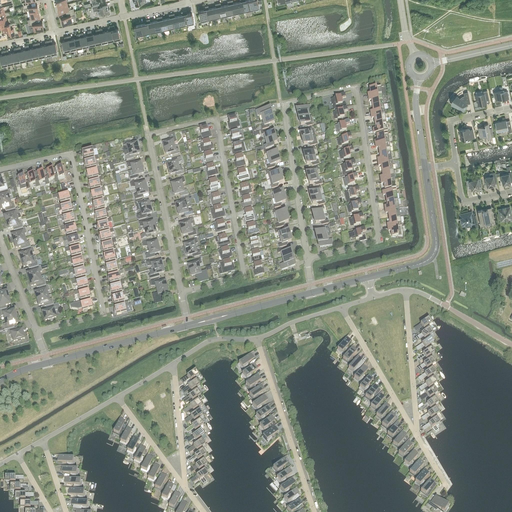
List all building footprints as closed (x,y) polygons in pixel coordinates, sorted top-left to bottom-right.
[(230,1),(231,4),(233,15),(235,15),(234,13),(239,12),(237,4),(237,3),(234,4),(233,0),(230,1)] [(237,3),(237,4),(239,12),(239,14),(240,14),(239,12),(243,11),(244,13),(246,13),(244,4),(242,0),(239,0),(240,2),(237,3)] [(242,0),(244,4),(246,13),(247,12),(247,10),(251,9),(252,11),(251,9),(250,4),(249,0),(246,1),(245,0),(242,0)] [(249,0),(250,4),(251,9),(256,8),(256,10),(258,10),(257,7),(259,7),(257,0),(249,0)] [(225,6),(227,14),(226,14),(227,17),(232,16),(233,15),(231,4),(230,1),(227,1),(228,5),(225,6)] [(218,4),(221,18),(223,18),(222,15),(226,14),(227,14),(225,6),(221,6),(220,3),(218,4)] [(30,7),(29,4),(23,6),(24,9),(26,8),(27,11),(29,10),(30,13),(39,11),(37,5),(30,7)] [(67,4),(58,7),(60,13),(67,11),(68,14),(74,12),(73,9),(71,10),(70,7),(68,7),(67,4)] [(212,8),(214,17),(215,20),(214,17),(219,16),(219,19),(221,18),(218,4),(215,4),(216,8),(212,8)] [(98,15),(106,13),(106,14),(107,14),(107,15),(108,15),(109,15),(109,14),(110,14),(110,13),(110,12),(110,10),(108,10),(107,6),(100,8),(99,5),(92,7),(93,11),(97,11),(98,15)] [(209,21),(205,6),(203,7),(203,10),(199,11),(201,20),(206,19),(207,21),(209,21)] [(214,17),(212,8),(209,9),(208,6),(205,6),(209,21),(210,21),(210,18),(214,17)] [(29,17),(30,20),(27,20),(28,23),(34,22),(33,19),(41,17),(39,11),(30,13),(31,16),(29,17)] [(178,16),(180,25),(181,27),(181,25),(185,24),(185,26),(187,26),(184,11),(181,12),(182,15),(178,16)] [(187,11),(184,11),(187,26),(189,26),(188,23),(194,22),(192,13),(187,14),(187,11)] [(63,24),(72,22),(71,19),(73,18),(72,15),(75,15),(74,12),(68,14),(69,16),(61,18),(63,24)] [(169,18),(166,19),(168,28),(173,27),(173,29),(175,29),(171,14),(169,15),(169,18)] [(176,26),(180,25),(178,16),(175,17),(174,14),(171,14),(175,29),(176,28),(176,26)] [(162,16),(159,17),(162,32),(164,31),(169,30),(168,28),(166,19),(163,20),(162,16)] [(154,22),(156,31),(156,33),(157,33),(161,32),(162,32),(159,17),(156,18),(157,21),(154,22)] [(151,32),(156,31),(154,22),(150,23),(150,19),(147,20),(150,34),(152,34),(151,32)] [(142,25),(144,33),(143,33),(144,36),(144,33),(148,32),(149,35),(150,34),(147,20),(144,20),(145,24),(142,25)] [(42,29),(44,29),(42,22),(35,24),(34,22),(28,23),(29,26),(30,32),(35,31),(39,30),(42,29)] [(7,25),(1,27),(3,32),(7,31),(8,37),(14,35),(13,29),(11,30),(9,24),(7,25)] [(143,33),(144,33),(142,25),(134,26),(136,35),(137,35),(138,37),(140,37),(139,34),(143,33)] [(114,40),(111,26),(108,27),(109,31),(106,32),(108,42),(114,40)] [(111,26),(114,40),(120,39),(118,29),(115,30),(114,26),(111,26)] [(108,42),(106,32),(103,32),(102,28),(99,29),(102,43),(108,42)] [(102,43),(99,29),(95,30),(96,34),(93,34),(96,44),(102,43)] [(96,44),(93,34),(92,35),(91,31),(87,32),(88,36),(87,36),(89,46),(96,44)] [(89,46),(87,36),(84,37),(83,33),(79,34),(83,47),(89,46)] [(83,47),(79,34),(76,34),(77,38),(74,39),(77,49),(83,47)] [(70,50),(67,36),(64,37),(65,41),(62,42),(64,52),(70,50)] [(77,49),(74,39),(71,40),(70,36),(67,36),(70,50),(77,49)] [(51,40),(48,41),(51,54),(58,53),(55,43),(52,44),(51,40)] [(46,45),(43,46),(45,56),(51,54),(48,41),(45,41),(46,45)] [(39,43),(36,44),(39,57),(45,56),(43,46),(40,47),(39,43)] [(34,48),(30,49),(33,59),(39,57),(36,44),(33,44),(34,48)] [(26,50),(24,50),(26,60),(33,59),(30,49),(29,49),(28,45),(25,46),(26,50)] [(20,47),(17,48),(20,62),(26,60),(24,50),(21,51),(20,47)] [(15,53),(12,53),(14,63),(20,62),(17,48),(14,49),(15,53)] [(8,50),(5,51),(8,64),(14,63),(12,53),(9,54),(8,50)] [(375,86),(369,88),(370,94),(368,94),(368,98),(382,96),(381,87),(375,87),(375,86)] [(487,91),(483,92),(484,94),(474,96),(475,100),(477,100),(478,106),(486,104),(485,100),(489,99),(487,91)] [(502,99),(502,100),(509,99),(507,91),(504,92),(504,91),(494,93),(495,100),(502,99)] [(466,105),(466,104),(466,101),(469,101),(468,93),(464,94),(465,97),(464,97),(463,97),(462,98),(461,98),(460,99),(460,100),(456,98),(454,101),(452,105),(458,108),(463,111),(467,105),(466,105)] [(338,97),(331,99),(334,110),(346,107),(345,102),(345,103),(342,104),(341,99),(346,97),(345,97),(344,94),(338,96),(338,97)] [(382,96),(368,98),(369,101),(371,101),(372,106),(383,105),(382,96)] [(309,105),(296,109),(298,116),(297,116),(297,117),(297,118),(298,119),(298,120),(309,117),(307,111),(311,110),(309,105)] [(370,112),(371,116),(385,114),(383,105),(372,106),(373,112),(370,112)] [(272,114),(271,114),(269,107),(256,111),(258,116),(261,115),(263,120),(273,117),(273,116),(272,115),(272,114)] [(348,111),(348,110),(347,110),(346,107),(340,109),(340,111),(333,112),(333,113),(334,113),(335,120),(344,117),(343,112),(348,111)] [(229,130),(230,129),(240,127),(238,120),(237,121),(235,116),(237,116),(236,116),(235,116),(235,115),(236,115),(236,113),(227,115),(228,118),(227,118),(228,118),(229,123),(227,123),(229,130)] [(371,116),(371,119),(374,119),(375,124),(386,122),(385,114),(371,116)] [(309,117),(298,120),(298,121),(299,122),(299,123),(300,123),(301,125),(306,124),(307,126),(313,125),(311,116),(309,117)] [(268,125),(274,123),(273,121),(274,121),(274,120),(274,119),(274,118),(273,117),(263,120),(264,126),(262,126),(263,129),(269,128),(268,125)] [(511,131),(511,127),(508,128),(506,120),(506,121),(495,123),(495,122),(497,132),(497,131),(508,129),(508,133),(511,131)] [(350,124),(349,124),(348,121),(342,122),(342,124),(335,126),(336,126),(337,133),(346,131),(345,125),(350,124)] [(373,130),(373,134),(388,132),(388,131),(387,131),(386,122),(375,124),(376,130),(373,130)] [(478,128),(480,138),(487,136),(487,139),(491,138),(494,137),(493,133),(490,133),(488,124),(484,125),(484,127),(478,128)] [(207,126),(196,129),(197,129),(199,128),(201,133),(200,133),(201,138),(197,139),(197,142),(202,141),(202,139),(212,137),(210,130),(208,131),(207,126)] [(300,136),(300,137),(300,138),(301,138),(301,139),(311,137),(315,136),(314,130),(312,130),(312,127),(305,129),(306,132),(300,133),(301,136),(300,136)] [(460,141),(474,138),(473,130),(469,131),(469,128),(458,131),(459,131),(460,134),(459,134),(460,137),(461,137),(461,140),(460,141)] [(232,137),(230,137),(231,143),(243,139),(241,134),(239,135),(238,130),(239,130),(230,132),(230,133),(230,132),(232,137)] [(275,134),(274,134),(273,132),(268,133),(267,130),(261,132),(262,135),(264,134),(266,140),(276,137),(276,136),(276,135),(275,134)] [(170,141),(163,143),(163,145),(164,149),(174,146),(173,143),(176,141),(175,137),(174,133),(168,135),(169,138),(170,141)] [(339,146),(342,146),(342,148),(351,146),(350,144),(348,144),(347,139),(352,137),(351,137),(350,134),(344,136),(344,137),(337,139),(337,140),(338,139),(339,146)] [(388,134),(376,136),(377,141),(375,142),(375,145),(389,143),(388,134)] [(311,137),(301,139),(301,141),(302,143),(303,142),(303,145),(309,143),(310,146),(316,144),(317,144),(315,136),(311,137)] [(276,141),(277,141),(277,139),(276,137),(266,140),(267,146),(265,146),(265,149),(272,147),(271,145),(273,144),(277,143),(276,141)] [(210,140),(201,142),(202,142),(203,147),(204,152),(214,149),(212,144),(211,145),(209,140),(210,140)] [(137,143),(129,145),(128,142),(123,143),(124,148),(124,151),(124,152),(139,148),(138,144),(137,144),(137,143)] [(234,149),(232,150),(233,155),(243,152),(246,152),(243,142),(241,142),(232,144),(232,145),(233,145),(234,149)] [(389,143),(375,145),(376,149),(378,148),(379,154),(391,152),(389,143)] [(89,151),(82,153),(82,150),(82,158),(84,158),(84,159),(94,156),(93,152),(93,153),(92,151),(97,149),(96,146),(88,148),(89,151)] [(173,152),(174,155),(180,153),(178,149),(175,149),(174,146),(164,149),(165,152),(166,154),(173,152)] [(309,152),(303,153),(304,155),(303,155),(303,156),(303,157),(303,158),(304,159),(314,156),(313,151),(315,150),(314,147),(308,149),(309,152)] [(346,151),(339,153),(341,160),(350,157),(349,152),(354,151),(354,150),(353,151),(352,147),(346,149),(346,151)] [(124,152),(126,160),(133,158),(132,155),(139,153),(139,152),(139,151),(139,148),(124,152)] [(278,153),(277,154),(276,151),(270,153),(269,150),(264,152),(265,155),(267,154),(268,160),(279,157),(279,156),(279,155),(278,154),(278,153)] [(212,152),(203,154),(203,155),(204,154),(205,159),(206,164),(216,161),(214,156),(213,157),(212,152)] [(377,160),(378,163),(392,161),(391,152),(379,154),(380,159),(377,160)] [(235,157),(236,162),(234,162),(236,169),(246,166),(244,159),(243,160),(242,155),(243,155),(243,154),(234,157),(235,157)] [(91,162),(84,163),(84,160),(84,168),(86,168),(86,169),(96,167),(95,163),(94,161),(99,160),(98,156),(90,159),(91,162)] [(306,162),(306,164),(312,163),(313,166),(319,164),(318,161),(316,162),(314,156),(304,159),(304,160),(304,161),(305,162),(305,163),(306,162)] [(178,166),(177,164),(181,161),(180,157),(174,159),(174,162),(167,164),(168,165),(167,166),(168,169),(178,166)] [(279,160),(280,160),(280,159),(280,158),(279,157),(268,160),(270,165),(267,166),(267,169),(275,167),(274,164),(279,163),(279,160)] [(141,164),(141,162),(133,164),(133,161),(127,163),(128,168),(132,168),(132,170),(143,168),(142,164),(141,164)] [(342,166),(343,173),(344,176),(353,173),(351,166),(356,164),(355,164),(354,161),(348,163),(348,164),(341,166),(342,166)] [(392,161),(378,163),(378,167),(381,166),(382,172),(393,170),(392,161)] [(214,164),(205,167),(206,167),(207,171),(208,177),(218,175),(216,169),(215,169),(213,165),(214,164)] [(63,173),(63,166),(56,166),(56,168),(55,169),(57,174),(58,178),(62,178),(62,177),(64,177),(63,173)] [(183,169),(179,169),(178,166),(168,169),(169,173),(170,174),(177,172),(178,175),(184,174),(183,169)] [(93,172),(87,174),(87,170),(86,170),(86,178),(88,179),(88,180),(98,177),(101,176),(99,171),(101,170),(100,167),(92,169),(93,172)] [(312,171),(306,173),(307,175),(306,175),(306,176),(306,177),(306,178),(307,179),(317,176),(316,170),(318,170),(317,167),(311,168),(312,171)] [(52,169),(52,168),(47,168),(47,170),(46,171),(47,176),(49,181),(52,180),(52,179),(54,179),(55,183),(59,182),(58,179),(58,178),(57,174),(53,175),(52,169)] [(133,173),(129,176),(130,180),(137,178),(136,175),(143,173),(143,171),(144,171),(143,168),(132,170),(133,173)] [(247,169),(237,171),(237,172),(238,176),(237,177),(238,182),(250,179),(247,169)] [(280,173),(279,171),(274,173),(273,170),(266,172),(267,175),(267,174),(269,180),(282,176),(282,175),(281,174),(281,173),(280,173)] [(380,177),(380,181),(395,179),(393,170),(382,172),(383,177),(380,177)] [(45,183),(46,185),(49,184),(48,181),(49,181),(47,176),(44,177),(42,171),(37,171),(37,173),(36,173),(38,179),(39,183),(42,182),(43,183),(45,183)] [(508,173),(508,174),(501,176),(502,179),(501,179),(501,181),(502,181),(503,185),(504,184),(505,185),(509,184),(509,183),(510,183),(510,182),(511,181),(511,176),(511,172),(508,173)] [(33,173),(28,173),(28,175),(27,175),(28,181),(29,185),(33,184),(33,186),(36,186),(36,188),(40,187),(39,183),(38,179),(34,180),(33,173)] [(489,188),(493,187),(493,186),(495,185),(494,184),(497,183),(495,173),(490,174),(490,177),(485,178),(487,187),(489,187),(489,188)] [(353,179),(358,178),(358,177),(357,177),(356,174),(350,176),(350,177),(343,179),(343,180),(345,187),(354,184),(353,179)] [(28,181),(25,182),(23,175),(18,175),(18,177),(17,177),(18,182),(18,187),(19,187),(21,191),(30,189),(29,185),(28,181)] [(277,184),(282,182),(282,180),(283,180),(283,179),(283,178),(282,177),(282,176),(269,180),(271,189),(278,187),(277,184)] [(308,182),(309,182),(309,184),(315,183),(316,186),(322,184),(321,181),(319,182),(317,176),(307,179),(307,180),(307,181),(308,181),(308,182)] [(102,187),(101,181),(103,181),(102,177),(94,179),(95,182),(89,184),(89,181),(88,181),(88,189),(90,189),(91,190),(102,187)] [(184,178),(178,179),(179,182),(171,184),(172,186),(171,186),(172,189),(182,187),(182,184),(185,182),(184,178)] [(471,189),(472,190),(473,190),(473,191),(478,190),(478,189),(479,189),(479,187),(482,187),(480,178),(477,179),(477,180),(470,181),(470,180),(467,181),(468,189),(471,189)] [(209,186),(211,191),(207,192),(208,195),(218,193),(217,189),(220,188),(219,183),(217,184),(216,179),(217,179),(208,181),(208,182),(209,181),(210,186),(209,186)] [(384,184),(384,190),(396,188),(395,179),(380,181),(381,184),(384,184)] [(137,184),(137,181),(130,183),(131,187),(136,187),(136,190),(147,187),(146,184),(145,184),(145,182),(137,184)] [(239,191),(241,196),(252,193),(250,184),(250,183),(239,186),(240,186),(241,191),(239,191)] [(314,188),(315,191),(309,192),(310,195),(309,195),(309,196),(309,197),(309,198),(310,199),(320,196),(319,190),(321,189),(320,186),(314,188)] [(134,195),(135,199),(141,198),(140,195),(148,193),(147,191),(148,191),(147,187),(136,190),(137,193),(134,195)] [(182,196),(187,195),(188,195),(187,190),(183,190),(182,187),(172,189),(173,193),(174,193),(174,195),(181,193),(182,196)] [(105,191),(104,188),(96,190),(97,193),(91,195),(91,191),(90,199),(92,199),(93,201),(105,197),(103,192),(105,191)] [(355,192),(359,191),(360,191),(359,191),(358,188),(352,189),(352,191),(345,193),(347,200),(351,199),(351,200),(355,199),(355,198),(356,198),(355,192)] [(284,193),(283,193),(282,191),(277,192),(276,189),(270,191),(270,194),(273,193),(274,199),(285,196),(285,195),(284,194),(284,193)] [(0,196),(0,202),(9,200),(8,196),(11,195),(10,190),(0,193),(1,196),(0,196)] [(396,190),(382,193),(383,196),(385,196),(386,201),(397,200),(396,191),(396,190)] [(57,198),(58,200),(59,200),(60,203),(70,201),(70,199),(72,198),(69,194),(63,196),(62,193),(53,195),(54,199),(57,198)] [(219,193),(209,196),(209,197),(212,206),(223,203),(222,198),(220,198),(219,194),(219,193)] [(250,196),(241,198),(241,199),(242,198),(243,203),(241,204),(243,209),(253,206),(251,199),(250,199),(249,197),(250,196)] [(285,202),(285,200),(286,200),(286,199),(285,198),(285,197),(285,196),(274,199),(276,205),(273,205),(274,208),(281,207),(280,204),(285,202)] [(319,205),(325,204),(324,201),(322,201),(320,196),(310,199),(310,200),(311,201),(311,202),(312,202),(312,204),(318,202),(319,205)] [(107,198),(99,200),(99,203),(93,205),(93,202),(92,210),(95,210),(95,211),(107,208),(105,202),(107,201),(107,198)] [(186,204),(189,202),(188,198),(182,199),(183,202),(176,204),(176,206),(175,206),(176,210),(187,207),(186,204)] [(0,202),(0,207),(1,210),(5,208),(6,211),(15,209),(14,203),(11,204),(9,200),(0,202)] [(384,207),(385,211),(399,208),(397,200),(386,201),(387,207),(384,207)] [(141,201),(135,202),(136,207),(140,207),(141,210),(151,207),(150,204),(149,204),(149,202),(142,204),(141,201)] [(361,204),(360,201),(354,203),(354,204),(347,206),(347,207),(347,206),(349,213),(353,212),(353,214),(357,212),(357,211),(358,211),(357,206),(362,204),(361,204)] [(71,205),(65,207),(64,204),(55,206),(56,210),(59,209),(60,211),(61,211),(62,214),(72,211),(72,210),(74,209),(71,205)] [(210,209),(213,220),(225,217),(224,210),(222,211),(221,206),(210,209)] [(312,212),(313,215),(312,215),(312,216),(312,217),(312,218),(323,215),(322,210),(324,209),(323,206),(317,208),(318,211),(312,212)] [(137,215),(139,220),(145,218),(144,215),(152,213),(151,211),(152,211),(151,207),(141,210),(141,213),(137,215)] [(186,216),(193,214),(192,210),(187,210),(187,207),(176,210),(177,213),(178,213),(178,215),(186,213),(186,216)] [(110,212),(109,208),(101,210),(101,214),(95,215),(95,212),(95,220),(97,220),(97,221),(109,218),(107,212),(110,212)] [(245,215),(244,216),(245,222),(255,220),(253,213),(251,209),(253,208),(243,211),(244,211),(245,215)] [(399,208),(385,211),(385,214),(388,214),(389,219),(400,217),(399,208)] [(485,225),(494,223),(491,208),(482,210),(478,211),(481,225),(485,224),(485,225)] [(506,208),(502,209),(498,210),(501,221),(505,220),(505,221),(508,220),(511,219),(510,208),(506,208)] [(5,216),(6,222),(17,219),(16,215),(19,214),(17,209),(8,212),(9,215),(5,216)] [(287,212),(286,213),(285,210),(280,212),(279,209),(273,211),(273,214),(276,213),(277,219),(288,216),(288,215),(287,214),(287,213),(287,212)] [(472,212),(460,214),(461,218),(460,218),(461,223),(462,223),(462,226),(466,226),(471,225),(471,224),(474,224),(473,216),(472,212)] [(359,219),(363,218),(364,218),(364,217),(363,217),(362,214),(356,216),(356,218),(349,219),(349,220),(351,227),(360,224),(359,219)] [(74,216),(73,216),(67,218),(66,215),(57,217),(58,220),(61,220),(62,222),(64,221),(65,225),(75,222),(74,221),(76,220),(74,216)] [(315,221),(315,224),(321,222),(322,225),(329,223),(328,220),(325,221),(323,215),(312,218),(313,219),(313,220),(313,221),(314,222),(315,221)] [(288,222),(288,219),(288,218),(288,217),(288,216),(277,219),(279,224),(275,225),(276,228),(283,226),(283,223),(288,222)] [(387,225),(388,228),(401,226),(400,217),(389,219),(390,224),(387,225)] [(190,225),(194,222),(193,218),(186,220),(187,223),(180,225),(180,226),(180,227),(181,230),(191,227),(190,225)] [(6,222),(8,229),(13,227),(14,231),(23,228),(21,222),(18,223),(17,219),(6,222)] [(103,221),(104,224),(97,226),(97,223),(97,231),(99,231),(99,232),(109,229),(108,225),(107,223),(112,222),(111,219),(103,221)] [(213,224),(216,233),(228,230),(226,225),(225,225),(223,221),(224,221),(224,220),(213,223),(213,224)] [(145,221),(139,222),(140,227),(144,227),(145,230),(155,227),(154,223),(153,224),(153,222),(146,224),(145,221)] [(256,222),(246,225),(246,226),(247,225),(248,230),(246,230),(247,236),(259,232),(256,223),(256,222)] [(66,232),(67,236),(77,233),(77,232),(78,231),(76,227),(70,228),(69,225),(60,228),(61,231),(66,230),(66,232)] [(315,237),(315,238),(326,235),(331,234),(329,228),(328,229),(327,226),(320,228),(321,230),(315,232),(316,234),(315,234),(315,235),(315,236),(315,237)] [(391,231),(392,237),(397,238),(397,236),(403,235),(402,231),(401,226),(402,226),(401,226),(388,228),(388,232),(391,231)] [(140,235),(142,239),(149,237),(148,234),(156,233),(155,231),(156,231),(155,227),(145,230),(145,233),(140,235)] [(191,236),(196,235),(195,230),(192,230),(191,227),(181,230),(182,234),(183,235),(190,233),(191,236)] [(12,235),(14,242),(25,238),(23,234),(27,233),(25,228),(16,231),(17,234),(12,235)] [(361,232),(366,231),(365,231),(364,228),(358,230),(358,231),(348,233),(350,239),(355,239),(355,240),(359,239),(360,242),(366,240),(365,236),(365,237),(362,237),(361,232)] [(113,229),(105,231),(106,234),(99,236),(99,233),(99,241),(101,241),(101,242),(111,240),(110,236),(110,234),(114,233),(113,229)] [(290,232),(289,232),(288,230),(283,232),(282,229),(275,231),(275,234),(279,233),(280,238),(291,235),(290,234),(290,233),(290,232)] [(219,248),(230,245),(229,240),(227,240),(226,236),(226,235),(217,238),(219,238),(220,242),(217,243),(219,248)] [(291,241),(291,239),(291,238),(291,237),(291,236),(291,235),(280,238),(282,244),(278,245),(279,248),(286,246),(286,243),(291,241)] [(317,241),(318,241),(320,248),(333,245),(331,239),(328,241),(326,235),(315,238),(316,239),(316,240),(316,241),(317,241)] [(71,236),(63,238),(64,242),(65,247),(69,246),(79,244),(79,243),(81,241),(78,237),(78,238),(71,239),(71,236)] [(259,237),(248,240),(249,240),(250,245),(249,245),(250,250),(261,247),(259,237)] [(14,242),(16,248),(20,247),(21,250),(31,247),(29,242),(26,243),(25,238),(14,242)] [(194,245),(197,243),(196,239),(190,240),(191,243),(184,245),(184,247),(185,251),(195,248),(194,245)] [(116,243),(115,240),(107,242),(108,245),(101,247),(102,243),(101,243),(101,251),(103,251),(103,253),(115,249),(114,244),(116,243)] [(149,241),(142,242),(143,247),(148,247),(149,249),(159,247),(158,243),(157,243),(157,241),(150,243),(149,241)] [(20,254),(22,261),(32,258),(32,257),(31,253),(34,253),(33,247),(23,250),(24,253),(20,254)] [(70,253),(71,257),(81,254),(81,253),(83,252),(80,248),(74,250),(73,247),(65,249),(66,253),(70,251),(71,253),(70,253)] [(145,255),(147,259),(153,257),(153,254),(160,252),(159,250),(160,250),(159,247),(149,249),(149,252),(145,255)] [(229,247),(218,250),(221,260),(232,257),(231,252),(229,252),(228,248),(229,248),(229,247)] [(195,257),(201,255),(199,251),(196,251),(195,248),(185,251),(186,254),(187,256),(194,254),(195,257)] [(292,252),(291,252),(291,250),(285,251),(284,249),(277,250),(278,253),(281,253),(283,258),(293,255),(293,253),(292,253),(292,252)] [(106,263),(117,260),(116,254),(118,253),(117,250),(109,252),(110,255),(104,257),(104,254),(103,254),(103,262),(105,262),(106,263)] [(260,250),(251,252),(252,257),(251,257),(252,262),(257,261),(258,262),(262,261),(259,250),(260,250)] [(293,259),(294,259),(294,258),(294,257),(294,256),(293,255),(283,258),(284,263),(280,264),(282,270),(295,266),(293,259)] [(38,266),(37,261),(36,256),(32,257),(32,258),(22,261),(24,267),(28,266),(29,269),(38,266)] [(71,265),(73,264),(74,268),(84,265),(83,264),(85,263),(83,259),(82,259),(76,261),(75,258),(67,260),(68,263),(70,263),(71,265)] [(198,265),(202,264),(200,259),(195,261),(195,263),(188,265),(189,267),(188,267),(189,271),(199,268),(198,265)] [(106,264),(105,272),(108,272),(108,273),(120,270),(118,264),(120,264),(119,260),(111,263),(112,266),(106,267),(106,264)] [(152,266),(153,269),(163,267),(162,263),(161,263),(161,261),(154,263),(153,260),(146,262),(147,266),(152,266)] [(231,260),(220,263),(220,265),(221,269),(219,270),(220,274),(220,275),(228,273),(228,274),(231,273),(231,272),(235,271),(233,264),(231,265),(230,260),(231,260)] [(255,269),(253,270),(255,276),(264,274),(263,267),(262,267),(261,263),(262,262),(253,264),(253,265),(255,269)] [(41,270),(40,266),(31,269),(32,272),(28,274),(29,280),(40,277),(39,273),(42,272),(41,270)] [(149,275),(150,279),(157,277),(157,274),(164,272),(163,270),(164,270),(163,267),(153,269),(154,272),(149,275)] [(86,276),(86,275),(87,274),(85,270),(78,272),(77,268),(69,271),(70,274),(72,274),(73,276),(75,275),(76,279),(86,276)] [(206,271),(200,272),(199,268),(189,271),(190,275),(191,274),(191,276),(196,275),(198,283),(208,280),(206,271)] [(120,275),(123,274),(122,270),(113,273),(114,276),(108,278),(108,275),(108,283),(110,283),(110,284),(120,281),(119,277),(120,277),(120,275)] [(37,288),(46,285),(44,280),(41,281),(40,277),(29,280),(31,286),(36,285),(37,288)] [(77,286),(78,290),(88,287),(88,286),(90,285),(87,280),(87,281),(81,282),(80,279),(71,281),(72,285),(77,284),(77,286)] [(157,280),(149,282),(150,286),(156,286),(157,289),(167,286),(166,283),(165,281),(158,283),(157,280)] [(122,285),(125,285),(124,281),(116,283),(116,286),(110,288),(110,285),(110,293),(112,293),(112,294),(124,291),(122,285)] [(50,291),(48,285),(39,288),(40,291),(35,293),(37,299),(48,296),(46,292),(50,291)] [(155,304),(165,301),(163,293),(168,292),(168,290),(167,286),(157,289),(158,293),(153,295),(155,304)] [(0,299),(8,298),(7,291),(2,293),(1,289),(0,289),(0,299)] [(89,291),(83,293),(83,290),(74,292),(75,296),(79,294),(80,296),(79,297),(80,300),(90,298),(90,296),(92,295),(89,291)] [(119,297),(112,299),(112,295),(112,303),(114,303),(114,305),(124,302),(123,298),(122,296),(127,295),(126,292),(118,294),(119,297)] [(44,307),(54,304),(52,299),(49,300),(48,296),(37,299),(39,305),(43,304),(44,307)] [(8,298),(0,299),(0,310),(6,308),(6,305),(10,304),(8,298)] [(83,311),(84,312),(88,310),(93,308),(92,307),(94,306),(91,302),(86,304),(85,301),(76,303),(77,306),(81,305),(82,307),(81,307),(83,311)] [(126,314),(126,313),(133,312),(131,304),(129,305),(128,302),(120,304),(121,307),(114,309),(115,306),(114,306),(114,314),(116,314),(116,315),(121,314),(126,314)] [(60,309),(58,304),(46,307),(47,311),(43,312),(45,321),(49,320),(49,321),(53,320),(52,319),(56,318),(54,311),(60,309)] [(4,316),(5,320),(16,317),(14,311),(10,312),(9,309),(0,311),(0,312),(1,316),(4,316)] [(16,317),(5,320),(6,324),(3,325),(5,330),(14,328),(13,324),(18,323),(16,317)] [(424,329),(425,331),(429,328),(428,326),(432,323),(429,318),(427,319),(427,318),(424,320),(425,321),(414,328),(416,331),(422,327),(424,329)] [(24,339),(22,330),(18,331),(17,328),(7,330),(9,336),(12,335),(14,342),(17,341),(18,342),(21,341),(21,340),(24,339)] [(425,339),(426,341),(430,338),(429,336),(433,333),(429,328),(425,331),(415,338),(417,341),(423,337),(424,339),(425,339)] [(339,348),(337,350),(344,355),(347,349),(346,348),(351,340),(347,337),(349,334),(341,344),(341,345),(340,344),(338,347),(339,348)] [(425,349),(427,351),(431,348),(429,346),(434,343),(430,338),(426,341),(415,348),(417,351),(424,347),(425,349)] [(345,356),(343,359),(350,364),(352,358),(351,358),(357,350),(352,347),(354,343),(349,351),(345,356)] [(426,359),(428,361),(432,358),(430,356),(434,353),(431,348),(427,351),(416,358),(418,361),(425,357),(426,359)] [(253,350),(243,359),(243,360),(242,359),(240,361),(240,362),(239,364),(244,370),(248,365),(247,364),(254,358),(250,353),(254,351),(253,350)] [(360,353),(348,369),(355,374),(356,373),(364,362),(361,361),(362,359),(358,356),(360,353)] [(427,369),(429,371),(433,368),(431,366),(435,363),(432,358),(428,361),(417,368),(419,371),(426,367),(427,369)] [(257,361),(242,374),(248,380),(252,375),(251,375),(258,368),(254,364),(257,361)] [(365,362),(354,378),(361,383),(363,377),(362,377),(368,369),(363,365),(366,362),(365,362)] [(428,379),(428,378),(429,381),(433,378),(432,376),(436,373),(433,368),(429,371),(418,378),(420,381),(426,377),(428,379)] [(191,373),(190,374),(181,381),(183,384),(189,379),(191,381),(192,383),(196,380),(195,378),(199,375),(195,370),(194,371),(194,370),(191,372),(191,373)] [(246,385),(251,391),(255,386),(254,385),(261,378),(257,374),(260,371),(246,385)] [(371,371),(359,388),(366,392),(369,387),(368,386),(373,378),(369,375),(371,372),(371,371)] [(429,388),(430,391),(434,388),(433,386),(437,383),(433,378),(429,381),(419,388),(421,391),(427,387),(428,388),(429,388)] [(192,383),(182,390),(184,394),(190,389),(191,391),(192,391),(193,393),(197,390),(195,388),(200,385),(196,380),(192,383)] [(376,381),(365,397),(372,402),(372,401),(373,401),(380,391),(378,389),(379,388),(374,384),(377,381),(376,381)] [(249,395),(255,401),(258,396),(258,395),(265,389),(261,385),(264,382),(261,384),(259,386),(249,395)] [(429,398),(431,401),(435,398),(433,396),(438,393),(434,388),(430,391),(423,396),(420,397),(419,398),(422,401),(428,397),(429,398)] [(193,393),(182,400),(185,403),(191,399),(192,401),(194,403),(198,400),(196,398),(201,395),(197,390),(193,393)] [(382,390),(371,406),(377,411),(380,406),(379,405),(385,397),(380,394),(382,390)] [(256,402),(252,405),(258,412),(262,407),(261,406),(268,399),(264,395),(267,392),(260,398),(256,402)] [(429,407),(430,408),(432,411),(436,408),(434,406),(438,403),(435,398),(431,401),(426,404),(425,405),(420,408),(422,411),(429,407)] [(194,403),(183,410),(186,413),(192,409),(193,411),(195,413),(199,410),(197,408),(202,405),(198,400),(194,403)] [(378,414),(376,416),(383,421),(386,415),(385,414),(390,407),(385,403),(388,400),(382,407),(378,414)] [(270,402),(256,416),(262,422),(265,417),(264,416),(272,410),(268,405),(271,403),(270,402)] [(430,417),(431,418),(433,421),(437,418),(435,416),(439,413),(436,408),(432,411),(421,418),(423,421),(430,417)] [(393,409),(382,425),(389,430),(391,425),(390,424),(396,416),(391,413),(393,409)] [(195,413),(184,420),(186,423),(193,419),(194,421),(196,423),(200,420),(198,418),(202,415),(199,410),(195,413)] [(265,432),(268,428),(269,429),(276,424),(274,421),(275,420),(271,416),(274,413),(259,426),(265,432)] [(127,424),(124,423),(125,421),(120,418),(122,414),(121,414),(116,427),(115,427),(113,430),(114,430),(113,432),(121,436),(122,431),(124,432),(127,424)] [(433,421),(422,428),(424,431),(430,427),(432,428),(435,433),(439,430),(436,426),(440,423),(437,418),(433,421)] [(399,419),(387,435),(394,440),(396,435),(398,436),(403,428),(402,429),(400,427),(401,425),(397,422),(399,419)] [(196,423),(185,430),(187,433),(194,429),(195,431),(195,430),(197,433),(201,430),(199,428),(203,425),(200,420),(196,423)] [(277,423),(263,437),(269,443),(272,438),(271,437),(278,430),(275,426),(278,423),(277,423)] [(127,427),(128,424),(120,442),(128,445),(129,439),(128,439),(132,430),(127,427)] [(404,428),(393,444),(400,449),(402,445),(403,445),(409,437),(408,438),(406,436),(407,435),(402,431),(405,428),(404,428)] [(197,433),(186,440),(188,443),(195,439),(196,441),(196,440),(198,443),(202,440),(200,438),(204,435),(201,430),(197,433)] [(129,447),(127,451),(135,454),(135,456),(136,456),(140,446),(138,445),(136,448),(135,448),(139,439),(134,437),(135,433),(132,440),(129,447)] [(410,437),(398,454),(405,458),(408,453),(407,452),(412,444),(408,441),(410,438),(410,437)] [(198,443),(187,450),(189,453),(196,449),(197,450),(199,453),(203,450),(201,448),(205,445),(202,440),(198,443)] [(141,446),(142,442),(140,446),(136,456),(134,460),(142,464),(143,457),(142,457),(146,448),(141,446)] [(406,461),(404,463),(411,468),(413,462),(412,462),(418,454),(413,450),(416,447),(415,447),(410,454),(406,461)] [(199,453),(188,460),(190,463),(197,459),(198,460),(200,463),(204,460),(203,460),(202,458),(206,455),(203,450),(199,453)] [(147,455),(149,451),(141,469),(149,473),(150,467),(149,466),(153,457),(147,455)] [(72,467),(74,458),(72,458),(72,457),(68,456),(68,457),(67,457),(55,454),(59,455),(57,461),(67,463),(66,464),(72,467)] [(273,468),(279,474),(283,469),(282,468),(286,464),(287,466),(289,464),(288,462),(289,462),(285,457),(288,455),(288,454),(278,464),(277,463),(274,465),(275,466),(273,468)] [(421,456),(409,472),(416,477),(419,472),(418,471),(423,463),(419,460),(421,456)] [(154,464),(156,460),(148,479),(156,482),(157,476),(156,475),(160,467),(154,464)] [(200,463),(189,470),(191,473),(197,469),(199,470),(200,473),(201,473),(204,470),(203,468),(207,465),(204,460),(203,460),(204,460),(200,463)] [(78,469),(58,465),(62,466),(61,472),(70,474),(70,475),(76,478),(78,469)] [(277,478),(283,486),(288,481),(285,479),(292,472),(288,468),(291,465),(284,471),(279,476),(277,478)] [(417,479),(415,482),(422,487),(425,481),(423,480),(429,473),(424,469),(427,466),(426,466),(421,473),(417,479)] [(161,474),(163,470),(161,473),(159,477),(155,488),(163,491),(164,485),(163,485),(167,476),(161,474)] [(201,473),(200,473),(190,480),(192,483),(198,479),(200,480),(203,485),(207,482),(204,477),(208,474),(205,470),(204,470),(201,473)] [(23,476),(12,476),(10,476),(10,475),(7,475),(7,476),(5,476),(5,482),(10,482),(10,485),(15,485),(15,482),(15,480),(23,480),(23,476)] [(295,475),(288,481),(283,486),(282,487),(280,489),(286,495),(289,490),(289,489),(296,482),(292,478),(295,475)] [(432,475),(421,491),(427,496),(428,495),(429,496),(437,485),(434,483),(435,482),(430,479),(432,475)] [(79,488),(81,480),(62,476),(66,477),(64,483),(74,485),(74,486),(79,488)] [(168,483),(170,479),(162,497),(169,500),(171,494),(170,494),(173,485),(168,483)] [(15,485),(10,485),(10,491),(15,491),(15,493),(15,494),(20,494),(20,493),(20,491),(20,488),(28,488),(28,485),(15,485)] [(289,505),(290,504),(291,505),(300,496),(298,494),(299,493),(295,489),(298,486),(283,499),(289,505)] [(83,499),(85,491),(65,487),(69,488),(68,494),(77,496),(77,497),(83,499)] [(175,492),(177,488),(176,488),(169,506),(176,510),(178,504),(177,503),(180,494),(175,492)] [(20,494),(15,494),(15,499),(20,499),(20,502),(25,502),(25,499),(25,497),(33,497),(33,493),(20,493),(20,494)] [(429,502),(427,505),(436,511),(437,510),(440,511),(444,511),(447,507),(449,505),(436,495),(431,502),(428,500),(428,501),(429,502)] [(289,511),(297,511),(303,507),(301,505),(303,503),(299,499),(302,496),(287,509),(289,511)] [(182,501),(184,497),(183,497),(180,505),(177,511),(176,511),(183,511),(187,503),(182,501)] [(71,505),(73,505),(73,508),(81,510),(82,509),(86,510),(88,502),(69,498),(68,498),(73,499),(71,505)] [(25,502),(20,502),(20,508),(25,508),(25,511),(30,511),(30,508),(30,506),(38,506),(38,502),(25,502)]
